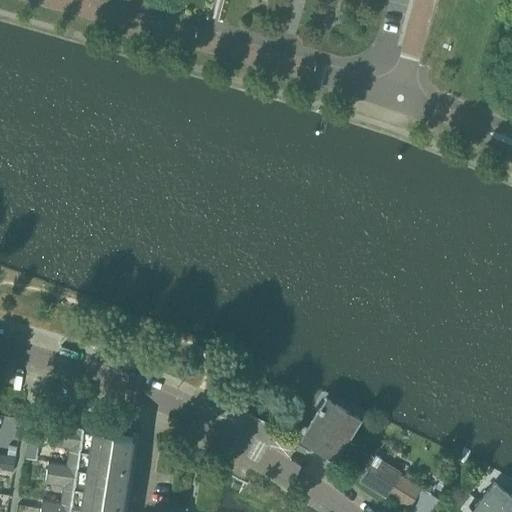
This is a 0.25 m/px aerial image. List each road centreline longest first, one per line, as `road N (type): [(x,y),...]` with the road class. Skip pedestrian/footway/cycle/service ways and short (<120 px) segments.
road 1 (residential): [(400,97),(61,0)]
road 2 (residential): [(350,511),(271,456),(161,398)]
road 3 (residential): [(161,398),(0,342)]
road 4 (residential): [(132,511),(147,412),(161,398)]
